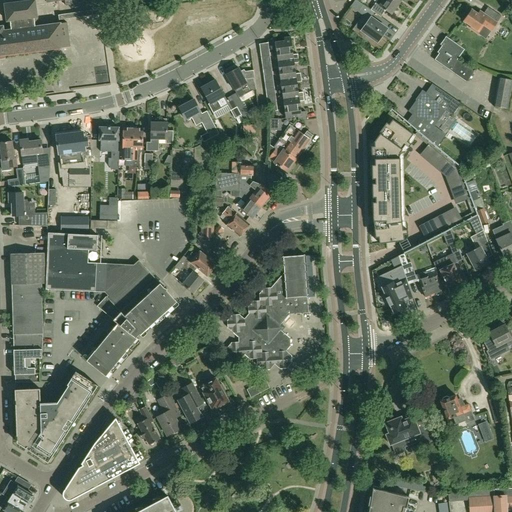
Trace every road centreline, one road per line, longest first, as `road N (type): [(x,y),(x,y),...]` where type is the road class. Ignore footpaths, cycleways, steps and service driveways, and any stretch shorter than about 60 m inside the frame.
road 1 (tertiary): [(53,485),(119,391),(269,231)]
road 2 (residential): [(0,118),(156,85),(252,34),(269,0)]
road 3 (residential): [(72,511),(296,397)]
road 4 (secondary): [(342,511),(365,346)]
road 5 (residential): [(365,346),(391,343),(511,281)]
road 6 (secondary): [(345,373),(324,511)]
road 7 (secondary): [(344,78),(388,66),(436,0)]
road 8 (secondary): [(365,346),(355,222)]
road 9 (secondary): [(354,201),(344,78)]
road 10 (secondary): [(326,81),(333,203)]
road 11 (secondary): [(334,223),(345,344)]
